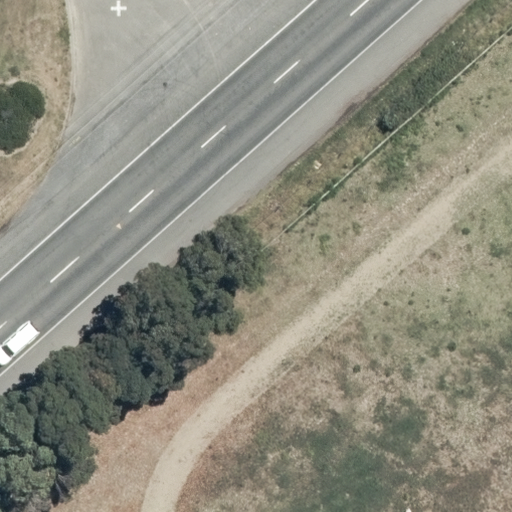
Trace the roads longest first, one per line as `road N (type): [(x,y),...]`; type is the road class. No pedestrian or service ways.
road 1 (trunk): [(0,328),(368,0)]
road 2 (trunk): [(90,0),(0,80)]
